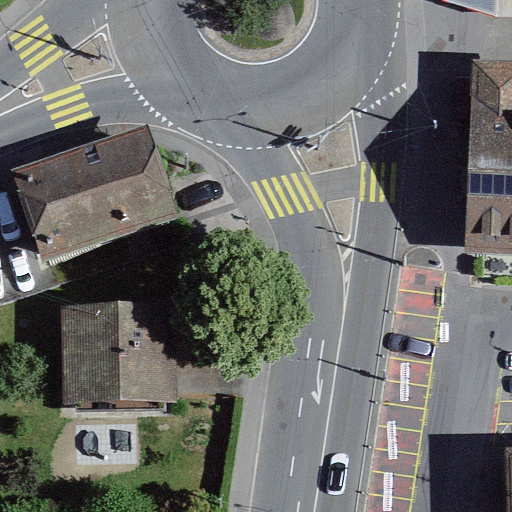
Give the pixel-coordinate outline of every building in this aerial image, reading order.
[(511,4),(498,4),(489,4),(488,0),(444,0),(444,3),(497,20),(511,20),(511,4)] [(511,70),(472,69),(465,261),(511,263),(511,70)] [(180,223),(150,135),(14,181),(44,269),(180,223)] [(174,306),(58,310),(61,411),(178,408),(174,306)] [(511,511),(511,454),(503,455),(505,511),(511,511)]
